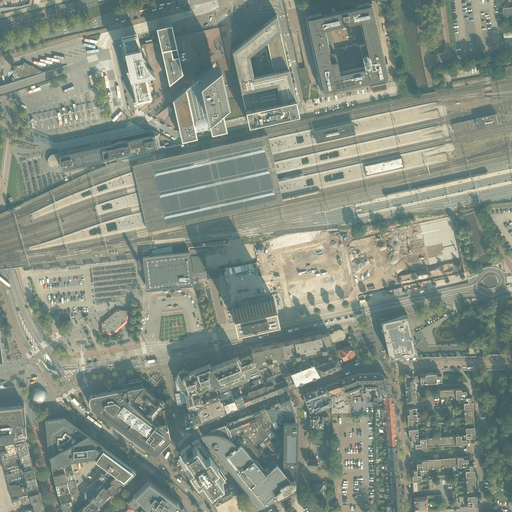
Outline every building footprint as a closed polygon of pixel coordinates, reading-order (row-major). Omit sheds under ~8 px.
[(321,13),(320,13),(306,16),(305,16),(305,17),(307,24),(307,23),(308,26),(307,26),(307,27),(308,27),(309,32),(309,33),(309,32),(310,37),(309,37),(318,77),(319,77),(319,78),(320,83),(321,89),(322,92),(334,89),(334,90),(343,88),(343,87),(388,77),(372,2),(371,2),(356,5),(356,7),(353,8),(344,6),(343,6),(343,7),(342,8),(343,8),(343,9),(343,10),(321,15),(321,13)] [(511,7),(503,8),(503,9),(504,20),(505,20),(511,19),(511,7)] [(276,14),(124,49),(137,109),(146,114),(176,132),(195,127),(209,124),(296,105),(283,44),(276,14)] [(13,73),(18,89),(19,92),(19,93),(20,94),(21,94),(22,95),(23,95),(24,94),(25,93),(25,92),(25,91),(24,88),(23,83),(21,79),(41,73),(42,71),(26,63),(24,62),(22,65),(17,66),(17,65),(16,67),(16,66),(15,66),(14,67),(13,67),(13,68),(13,69),(13,70),(14,71),(13,73)] [(386,83),(371,87),(372,92),(372,93),(387,89),(386,84),(386,83)] [(476,118),(452,124),(454,134),(478,129),(498,124),(496,114),(476,118)] [(315,137),(316,142),(355,134),(354,128),(352,123),(314,131),(315,137)] [(47,161),(47,162),(48,162),(48,163),(48,164),(48,165),(49,165),(49,166),(50,166),(50,167),(51,167),(51,168),(52,168),(53,168),(54,168),(55,168),(56,168),(59,168),(60,169),(104,160),(105,166),(106,167),(132,161),(133,166),(134,167),(148,230),(148,232),(152,251),(142,252),(142,253),(141,253),(134,253),(134,254),(118,256),(118,259),(118,261),(119,261),(118,261),(126,260),(127,260),(135,259),(135,260),(135,259),(143,258),(144,266),(144,271),(145,277),(143,277),(143,281),(145,281),(145,283),(146,288),(155,287),(184,284),(193,283),(192,279),(202,278),(208,278),(207,271),(204,271),(204,269),(206,269),(205,257),(202,258),(202,255),(192,256),(191,253),(189,253),(189,248),(188,244),(188,243),(188,242),(185,243),(181,225),(180,223),(166,160),(166,158),(165,153),(165,151),(166,151),(188,146),(187,143),(178,145),(165,148),(164,146),(160,147),(158,139),(158,136),(158,135),(159,134),(159,133),(153,130),(151,129),(149,130),(140,132),(126,135),(123,136),(122,136),(111,138),(111,137),(100,140),(89,142),(89,143),(90,146),(79,148),(62,152),(62,151),(61,151),(60,151),(60,152),(58,153),(55,153),(54,154),(52,154),(51,155),(50,155),(50,156),(49,156),(49,157),(48,157),(48,158),(48,159),(48,160),(47,160),(47,161)] [(268,135),(166,158),(166,160),(180,223),(181,225),(283,202),(282,201),(268,137),(268,135)] [(401,158),(364,166),(366,175),(403,167),(401,158)] [(440,218),(351,239),(356,261),(359,260),(362,275),(358,276),(362,293),(465,270),(461,252),(396,267),(393,253),(445,241),(440,218)] [(304,236),(271,242),(272,248),(305,242),(304,236)] [(188,243),(188,244),(189,248),(229,244),(229,240),(228,240),(227,240),(227,239),(188,243)] [(343,243),(273,258),(285,311),(355,296),(343,243)] [(118,256),(64,262),(67,264),(90,262),(103,260),(110,260),(118,259),(118,256)] [(231,308),(235,322),(277,313),(274,299),(274,298),(232,308),(231,308)] [(118,309),(102,321),(101,334),(112,334),(127,323),(127,319),(128,319),(129,309),(118,309)] [(406,312),(378,318),(381,330),(383,330),(383,333),(385,341),(385,343),(389,358),(389,359),(417,353),(415,344),(413,337),(411,337),(411,335),(410,332),(408,322),(406,314),(406,312)] [(307,337),(310,351),(312,351),(316,350),(316,349),(321,348),(321,350),(326,349),(326,345),(331,344),(331,343),(337,342),(340,341),(341,340),(342,340),(343,339),(344,338),(344,337),(345,336),(345,335),(345,334),(344,333),(344,332),(343,332),(343,331),(342,331),(341,330),(340,330),(339,330),(338,330),(333,332),(333,333),(326,335),(326,333),(321,334),(320,333),(307,337)] [(281,342),(281,343),(283,355),(282,355),(284,357),(290,356),(289,353),(294,352),(295,356),(300,355),(299,353),(304,352),(304,353),(309,352),(309,353),(310,353),(311,353),(311,352),(312,352),(312,351),(310,351),(307,337),(281,342)] [(261,347),(251,350),(252,355),(252,356),(253,355),(253,358),(254,361),(255,361),(257,368),(285,362),(284,357),(282,355),(283,355),(281,343),(280,343),(280,344),(279,344),(279,343),(277,344),(276,344),(274,344),(271,345),(269,346),(269,345),(268,346),(266,346),(261,347)] [(343,359),(345,360),(347,359),(347,357),(353,355),(355,354),(353,350),(352,351),(350,345),(347,346),(343,347),(343,348),(342,349),(340,345),(337,346),(338,350),(340,358),(342,357),(343,359)] [(178,372),(175,378),(180,390),(184,391),(184,392),(180,393),(182,403),(186,403),(187,407),(188,407),(202,403),(219,398),(214,385),(216,384),(220,392),(244,383),(244,385),(245,384),(250,382),(253,381),(251,378),(259,374),(258,370),(257,368),(255,361),(254,361),(253,358),(252,356),(252,355),(250,354),(240,358),(237,357),(236,356),(212,366),(207,364),(189,371),(184,369),(178,372)] [(328,357),(328,362),(332,371),(333,371),(336,369),(336,370),(337,370),(337,369),(338,369),(341,368),(337,358),(335,359),(334,358),(332,359),(331,356),(328,357)] [(312,361),(289,369),(295,385),(319,376),(315,367),(312,361)] [(328,362),(315,367),(319,376),(321,375),(324,374),(324,375),(324,374),(326,374),(329,372),(332,371),(328,362)] [(288,369),(286,363),(279,364),(288,388),(295,385),(289,369),(288,369)] [(279,364),(272,366),(274,370),(282,390),(288,388),(279,364)] [(274,370),(273,371),(271,366),(266,367),(276,393),(282,390),(274,370)] [(258,370),(259,374),(260,374),(269,396),(276,393),(266,367),(258,370)] [(357,373),(340,379),(345,394),(350,393),(349,390),(359,386),(361,386),(361,394),(365,394),(365,391),(367,391),(367,386),(375,386),(376,386),(377,391),(376,392),(390,388),(387,378),(379,372),(357,373)] [(431,382),(430,373),(420,374),(420,383),(431,382)] [(251,378),(253,381),(250,382),(245,384),(252,402),(261,399),(269,396),(260,374),(259,374),(251,378)] [(404,375),(405,385),(414,384),(416,383),(416,382),(418,381),(418,376),(414,376),(409,376),(409,374),(404,375)] [(326,385),(326,386),(330,395),(331,404),(331,414),(351,414),(351,408),(345,394),(340,379),(339,380),(338,380),(328,384),(327,384),(326,384),(326,385)] [(141,381),(126,384),(128,394),(123,396),(129,401),(144,385),(142,384),(142,385),(141,381)] [(117,386),(118,390),(120,400),(123,396),(128,394),(126,384),(117,386)] [(252,402),(245,384),(244,385),(238,387),(239,389),(239,390),(245,405),(252,402)] [(414,384),(405,385),(405,388),(405,390),(405,391),(405,393),(415,392),(415,389),(416,389),(416,386),(415,386),(414,384)] [(129,401),(145,414),(158,399),(158,398),(153,394),(152,393),(148,390),(148,389),(144,385),(129,401)] [(33,389),(32,389),(31,390),(30,392),(30,393),(29,395),(29,396),(30,398),(33,400),(33,401),(34,403),(35,404),(37,404),(38,404),(39,404),(42,404),(44,403),(45,402),(46,400),(47,399),(47,397),(48,396),(47,394),(47,392),(46,391),(46,390),(44,388),(43,387),(42,387),(41,387),(40,386),(39,386),(38,386),(36,388),(36,389),(33,389)] [(310,411),(318,409),(331,404),(330,395),(326,386),(320,388),(320,387),(310,391),(310,392),(303,395),(310,411)] [(390,388),(376,392),(376,394),(377,397),(392,396),(391,391),(390,390),(390,388)] [(110,391),(92,395),(91,395),(90,395),(90,396),(89,397),(89,398),(89,399),(90,407),(92,409),(94,410),(127,434),(130,437),(131,437),(134,439),(154,455),(170,439),(167,422),(156,424),(150,419),(145,414),(129,401),(123,396),(120,400),(118,390),(118,389),(110,391)] [(227,412),(237,408),(234,398),(232,393),(231,390),(219,395),(223,405),(224,404),(227,412)] [(237,408),(245,405),(239,390),(232,393),(234,398),(237,408)] [(415,392),(405,393),(406,396),(406,398),(406,402),(415,401),(416,401),(417,400),(417,399),(417,396),(417,394),(415,394),(415,392)] [(145,414),(150,419),(163,404),(163,403),(158,399),(145,414)] [(203,408),(188,413),(189,413),(189,414),(189,417),(190,421),(191,423),(191,424),(191,425),(192,425),(193,425),(194,425),(196,424),(198,423),(201,422),(225,413),(220,399),(205,404),(206,407),(204,408),(203,408)] [(271,406),(271,407),(277,420),(285,417),(296,414),(290,399),(271,406)] [(0,441),(4,441),(5,441),(14,439),(13,436),(13,435),(12,425),(26,424),(26,423),(24,402),(0,404),(0,441)] [(188,412),(188,413),(203,408),(202,403),(188,407),(187,407),(184,408),(186,413),(188,412)] [(167,422),(163,404),(150,419),(156,424),(167,422)] [(271,407),(265,409),(269,417),(274,428),(280,439),(283,444),(283,455),(282,455),(282,464),(284,464),(292,464),(293,464),(295,464),(297,464),(297,455),(297,425),(297,421),(296,421),(295,421),(294,421),(283,420),(283,421),(283,426),(283,427),(280,427),(280,425),(279,425),(277,420),(271,407)] [(265,408),(260,411),(263,419),(269,427),(271,429),(274,428),(269,417),(265,409),(265,408)] [(329,422),(329,416),(326,416),(324,416),(321,416),(321,417),(318,417),(319,411),(318,409),(310,411),(310,415),(309,427),(316,427),(316,430),(321,430),(321,427),(322,427),(322,422),(329,422)] [(260,411),(253,413),(258,424),(266,433),(271,429),(269,427),(263,419),(260,411)] [(266,433),(258,424),(253,413),(248,415),(254,432),(260,439),(264,444),(270,439),(266,433)] [(393,414),(375,415),(375,427),(376,427),(378,427),(394,426),(394,423),(395,422),(394,417),(394,416),(393,414)] [(248,415),(233,421),(237,432),(239,438),(243,442),(256,459),(263,456),(253,445),(260,439),(254,432),(248,415)] [(64,417),(45,419),(45,424),(45,427),(47,439),(47,440),(47,441),(48,451),(49,451),(50,457),(49,458),(51,465),(70,460),(75,459),(82,458),(84,458),(87,457),(90,457),(93,456),(94,457),(94,456),(96,454),(96,453),(102,445),(97,441),(96,441),(74,425),(68,420),(64,417)] [(233,421),(226,424),(232,439),(235,438),(234,433),(237,432),(233,421)] [(26,424),(12,425),(13,435),(13,436),(14,439),(27,436),(26,426),(26,425),(25,424),(26,424)] [(208,433),(205,437),(213,443),(212,444),(212,445),(213,446),(213,447),(212,448),(220,457),(229,468),(261,506),(277,497),(275,492),(290,479),(284,472),(281,468),(277,463),(276,464),(267,471),(265,468),(264,467),(260,462),(257,464),(241,444),(236,448),(230,440),(232,439),(226,424),(220,426),(210,430),(210,431),(211,432),(208,433)] [(409,439),(414,439),(420,439),(421,447),(425,447),(425,438),(420,438),(420,433),(417,433),(408,434),(409,439)] [(14,439),(5,441),(6,448),(15,445),(29,442),(28,442),(28,439),(27,436),(14,439)] [(1,452),(2,458),(31,451),(29,442),(15,445),(6,448),(7,450),(1,452)] [(216,468),(218,467),(201,444),(200,444),(199,444),(196,446),(195,444),(193,446),(193,447),(192,447),(180,456),(180,458),(184,464),(185,463),(186,463),(184,464),(188,469),(189,468),(188,470),(192,475),(197,482),(198,481),(206,493),(209,491),(210,492),(214,489),(214,490),(220,486),(219,485),(223,483),(222,482),(225,480),(216,468)] [(105,448),(102,445),(96,453),(96,454),(94,456),(94,457),(97,459),(109,468),(117,456),(105,448)] [(33,459),(31,451),(2,458),(4,466),(33,459)] [(125,462),(117,456),(109,468),(116,475),(125,462)] [(4,466),(6,474),(35,466),(33,459),(4,466)] [(308,460),(308,467),(309,467),(317,467),(317,460),(309,460),(309,459),(308,459),(308,460)] [(51,465),(53,474),(72,469),(70,460),(51,465)] [(135,470),(125,462),(116,475),(123,482),(135,470)] [(6,474),(8,481),(37,474),(35,466),(6,474)] [(109,468),(103,473),(113,483),(112,483),(117,488),(123,482),(116,475),(109,468)] [(53,474),(58,492),(77,487),(72,469),(53,474)] [(103,473),(97,479),(111,493),(117,488),(112,483),(113,483),(103,473)] [(8,481),(10,489),(35,483),(39,482),(37,474),(8,481)] [(97,479),(92,484),(105,499),(111,493),(97,479)] [(168,511),(177,501),(148,479),(133,494),(143,504),(152,511),(168,511)] [(275,492),(277,497),(294,489),(293,487),(294,486),(295,486),(295,480),(293,480),(290,479),(275,492)] [(41,490),(39,482),(35,483),(10,489),(12,498),(41,490)] [(324,493),(323,483),(314,483),(314,494),(324,493)] [(89,494),(93,497),(100,504),(105,499),(92,484),(88,488),(89,494)] [(219,494),(214,496),(209,499),(213,506),(222,501),(238,492),(234,485),(228,489),(219,494)] [(58,492),(60,501),(76,497),(79,494),(77,487),(58,492)] [(41,490),(12,498),(13,501),(22,499),(23,503),(31,502),(31,501),(32,501),(33,504),(34,507),(35,507),(37,506),(42,505),(42,506),(43,505),(45,504),(44,501),(43,498),(41,490)] [(145,511),(152,511),(143,504),(133,494),(130,497),(138,505),(145,511)] [(60,501),(62,511),(63,511),(73,510),(81,502),(76,497),(60,501)] [(93,497),(88,502),(95,509),(100,504),(93,497)] [(130,497),(127,501),(134,508),(138,511),(145,511),(138,505),(130,497)] [(310,498),(308,503),(311,504),(310,507),(320,511),(323,511),(327,506),(310,498)] [(138,511),(134,508),(127,501),(122,505),(129,511),(138,511)] [(177,501),(168,511),(186,511),(183,506),(180,507),(177,501)] [(88,502),(82,507),(86,511),(91,511),(95,509),(88,502)]
